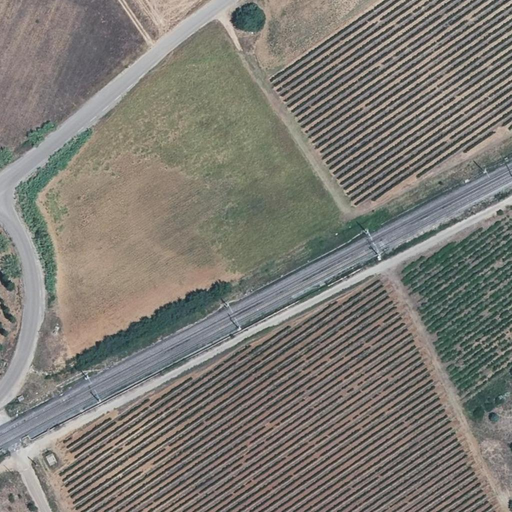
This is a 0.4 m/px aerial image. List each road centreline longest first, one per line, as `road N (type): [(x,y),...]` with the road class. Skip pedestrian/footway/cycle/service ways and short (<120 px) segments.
road 1 (track): [(511,199),(19,456),(45,511)]
road 2 (tertiary): [(225,0),(0,187)]
road 3 (track): [(506,511),(384,264)]
road 4 (tertiary): [(0,194),(32,282),(28,337),(0,395)]
